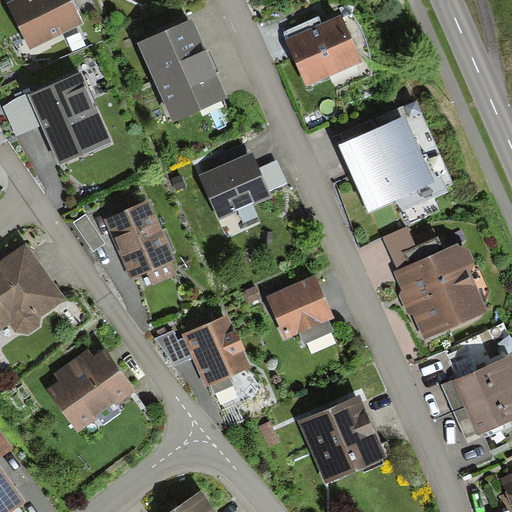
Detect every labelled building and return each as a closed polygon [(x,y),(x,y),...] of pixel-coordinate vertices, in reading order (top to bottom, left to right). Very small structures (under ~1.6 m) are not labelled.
[(11,0),(13,4),(8,7),(30,52),(81,27),(67,0),(11,0)] [(338,16),(287,41),(308,83),(359,58),(338,16)] [(189,18),(137,41),(171,117),(223,94),(189,18)] [(81,77),(29,100),(59,167),(111,144),(81,77)] [(407,111),(344,140),(372,202),(435,174),(407,111)] [(252,148),(199,174),(220,218),(238,209),(244,220),(259,212),(254,201),(273,191),(252,148)] [(149,197),(105,217),(131,273),(149,265),(156,281),(176,272),(169,258),(176,255),(149,197)] [(457,239),(394,269),(424,334),(489,303),(471,265),(475,255),(466,241),(457,239)] [(66,297),(27,242),(0,261),(0,329),(8,324),(13,330),(29,332),(37,326),(38,317),(66,297)] [(315,272),(268,294),(286,333),(298,328),(304,341),(333,327),(326,314),(333,310),(315,272)] [(183,331),(186,336),(194,354),(206,380),(210,378),(215,390),(234,382),(229,370),(250,361),(241,343),(245,341),(236,321),(233,323),(227,311),(183,331)] [(175,362),(194,354),(186,336),(179,339),(174,329),(157,337),(175,362)] [(59,381),(47,389),(77,429),(137,386),(107,346),(91,357),(86,350),(54,374),(59,381)] [(443,382),(456,409),(511,383),(511,352),(511,351),(443,382)] [(511,414),(511,383),(456,409),(468,435),(511,414)] [(359,392),(298,419),(326,480),(386,453),(359,392)] [(269,421),(260,426),(270,445),(279,440),(269,421)] [(0,427),(0,510),(24,494),(0,460),(0,453),(12,445),(0,427)] [(511,471),(498,477),(511,509),(511,471)] [(213,511),(200,492),(170,511),(213,511)]
